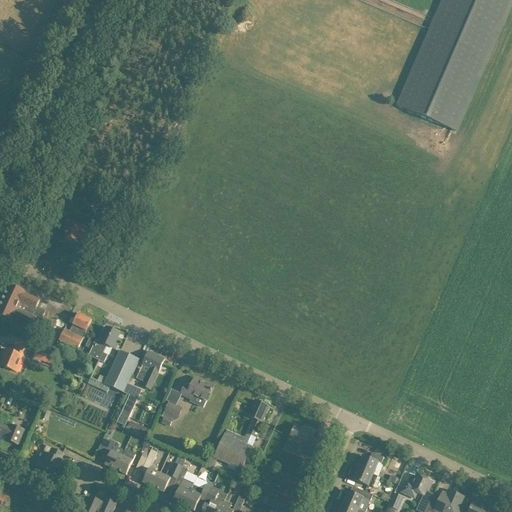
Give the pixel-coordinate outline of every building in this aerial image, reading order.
[(511,0),(443,0),(397,107),(456,133),(511,2),(511,0)] [(104,225),(111,209),(103,206),(96,222),(104,225)] [(115,214),(111,222),(122,227),(126,218),(115,214)] [(81,227),(80,227),(70,223),(65,237),(76,242),(77,238),(88,242),(92,233),(81,229),(81,227)] [(9,285),(3,299),(26,309),(24,313),(42,321),(45,313),(36,309),(40,301),(32,297),(31,299),(23,295),(25,291),(9,285)] [(34,296),(34,297),(35,296),(52,304),(55,298),(37,290),(38,290),(37,289),(34,296)] [(3,299),(0,304),(0,315),(5,318),(13,321),(44,335),(49,324),(42,321),(24,313),(26,309),(3,299)] [(78,314),(74,323),(73,325),(74,326),(71,332),(65,330),(59,341),(78,350),(83,338),(87,331),(88,330),(92,320),(78,314)] [(53,325),(63,330),(67,322),(57,316),(53,325)] [(96,342),(90,357),(104,363),(108,355),(103,353),(106,346),(113,349),(119,334),(118,333),(117,331),(114,330),(112,330),(107,328),(103,334),(102,333),(98,342),(96,342)] [(42,361),(56,367),(59,359),(53,357),(57,349),(52,346),(53,343),(51,342),(52,340),(43,337),(41,342),(39,341),(33,357),(34,358),(33,360),(41,363),(42,361)] [(0,363),(0,365),(14,371),(17,373),(27,349),(17,345),(14,353),(6,349),(0,363)] [(120,352),(104,385),(110,387),(124,394),(128,385),(135,369),(139,361),(120,352)] [(143,383),(152,387),(164,359),(149,352),(143,365),(150,369),(146,376),(143,375),(140,380),(143,382),(143,383)] [(185,385),(181,395),(191,400),(193,395),(207,401),(209,396),(214,387),(195,378),(190,388),(185,385)] [(91,379),(88,384),(107,393),(110,387),(104,385),(91,379)] [(120,416),(117,423),(125,427),(128,420),(138,400),(133,398),(137,389),(128,385),(124,394),(129,396),(120,416)] [(254,400),(250,410),(247,416),(253,419),(247,434),(256,438),(266,416),(270,407),(254,400)] [(170,403),(164,414),(178,420),(183,409),(170,403)] [(40,418),(47,421),(50,413),(43,410),(40,418)] [(161,424),(170,427),(173,420),(164,416),(161,424)] [(0,440),(4,442),(5,440),(18,445),(24,431),(11,425),(10,428),(0,423),(0,440)] [(304,427),(303,429),(295,426),(289,439),(298,444),(298,445),(305,448),(303,451),(315,457),(321,443),(312,439),(316,432),(304,427)] [(247,434),(243,443),(252,447),(256,438),(247,434)] [(224,435),(214,458),(242,471),(252,447),(243,443),(224,435)] [(105,466),(116,471),(124,452),(112,446),(113,443),(104,439),(98,451),(103,454),(102,455),(108,458),(105,466)] [(155,443),(150,454),(146,463),(151,465),(161,446),(155,443)] [(41,469),(50,473),(59,478),(66,462),(61,460),(64,454),(55,450),(46,446),(44,452),(48,454),(45,460),(39,458),(35,467),(41,469)] [(124,452),(116,471),(126,476),(136,456),(125,451),(124,452)] [(146,463),(150,454),(144,452),(136,469),(142,472),(146,463)] [(166,475),(177,480),(179,475),(182,467),(183,465),(191,469),(194,462),(180,454),(175,464),(171,472),(168,471),(166,475)] [(363,457),(358,468),(373,474),(374,472),(378,463),(363,457)] [(303,466),(300,474),(311,479),(315,471),(303,466)] [(182,467),(179,475),(185,477),(188,470),(182,467)] [(373,474),(358,468),(353,480),(359,483),(368,487),(373,474)] [(143,483),(153,488),(160,474),(149,469),(143,483)] [(160,474),(153,488),(164,493),(171,479),(160,474)] [(173,502),(184,507),(194,486),(194,484),(184,479),(185,477),(179,475),(177,480),(173,489),(178,491),(173,502)] [(273,491),(274,492),(292,500),(294,494),(298,496),(304,484),(295,479),(286,475),(285,479),(279,476),(273,491)] [(389,481),(395,484),(398,485),(400,480),(397,478),(391,475),(389,481)] [(407,482),(402,493),(415,499),(417,493),(424,496),(426,491),(428,492),(432,483),(418,476),(416,481),(415,480),(413,485),(407,482)] [(255,478),(252,485),(258,488),(262,481),(255,478)] [(205,502),(208,498),(212,488),(214,483),(208,481),(206,486),(204,490),(194,486),(184,507),(195,511),(200,499),(205,502)] [(243,484),(240,491),(247,495),(250,487),(243,484)] [(0,505),(1,506),(2,505),(8,508),(14,494),(0,488),(0,505)] [(220,511),(225,502),(228,495),(218,491),(212,488),(208,498),(205,502),(210,504),(206,511),(220,511)] [(433,496),(429,505),(428,508),(426,511),(428,511),(436,511),(437,511),(438,511),(459,511),(463,506),(461,505),(465,498),(448,490),(446,494),(442,492),(439,498),(433,496)] [(429,505),(433,496),(434,495),(428,492),(426,491),(424,496),(419,507),(426,511),(428,508),(429,505)] [(359,497),(358,496),(348,492),(343,504),(358,510),(359,511),(361,511),(365,511),(370,502),(379,505),(381,499),(366,493),(363,498),(361,498),(359,497)] [(384,493),(381,499),(391,503),(395,494),(390,492),(389,496),(384,493)] [(404,498),(395,494),(391,503),(389,509),(396,511),(397,511),(398,511),(404,498)] [(234,509),(239,511),(245,499),(246,497),(240,495),(234,509)] [(259,501),(267,505),(270,500),(261,496),(259,501)] [(90,498),(86,507),(83,511),(113,511),(118,504),(107,499),(105,504),(90,498)] [(270,500),(267,505),(272,508),(270,511),(271,511),(274,511),(275,509),(278,504),(270,500)] [(225,502),(220,511),(233,511),(234,511),(227,509),(229,504),(225,502)] [(470,511),(469,511),(487,511),(489,509),(474,502),(470,511)]
